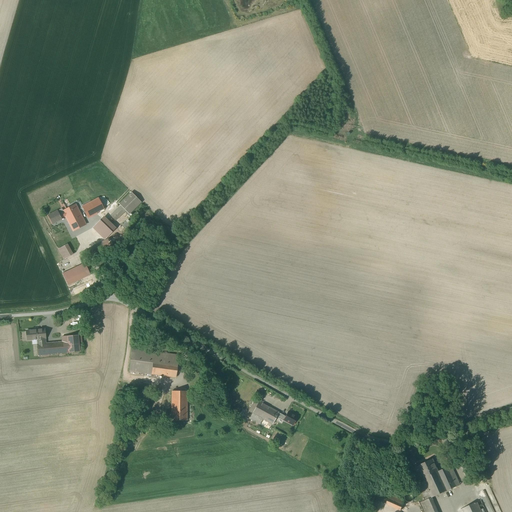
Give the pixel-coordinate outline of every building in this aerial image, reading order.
[(121,205),(111,215),(116,221),(125,212),(128,215),(141,202),(131,192),(119,204),(121,205)] [(96,193),(75,204),(76,205),(84,220),(96,214),(97,215),(105,211),(96,193)] [(63,211),(63,212),(66,216),(66,217),(73,230),(73,231),(74,230),(85,224),(86,224),(85,224),(84,220),(76,205),(63,211)] [(62,209),(58,211),(48,216),(52,224),(62,219),(66,217),(66,216),(63,212),(63,211),(62,209)] [(105,219),(95,229),(102,236),(112,227),(105,219)] [(112,227),(102,236),(105,240),(115,230),(112,227)] [(102,242),(91,247),(94,253),(105,248),(102,242)] [(75,255),(70,245),(60,250),(65,260),(75,255)] [(85,263),(62,274),(68,285),(90,275),(85,263)] [(45,329),(26,331),(27,340),(45,338),(45,329)] [(78,335),(62,337),(62,342),(63,353),(80,351),(78,335)] [(62,342),(46,343),(45,338),(37,339),(38,344),(39,355),(63,353),(62,342)] [(179,355),(133,349),(130,371),(176,377),(179,355)] [(143,394),(135,394),(135,414),(134,414),(134,418),(149,418),(149,390),(143,390),(143,394)] [(187,391),(172,391),(172,407),(187,407),(187,391)] [(279,412),(259,402),(249,418),(260,424),(263,419),(270,423),(268,426),(270,427),(276,416),(279,412)] [(187,407),(172,407),(172,415),(170,415),(170,420),(172,420),(187,420),(187,407)] [(298,417),(288,412),(286,416),(279,412),(276,416),(284,420),(293,425),(298,417)] [(433,459),(419,465),(424,476),(438,470),(433,459)] [(448,467),(438,471),(438,470),(424,476),(425,480),(419,483),(427,500),(429,499),(460,485),(451,466),(448,467)] [(412,494),(411,494),(410,493),(409,493),(408,494),(407,494),(406,495),(405,496),(405,497),(405,498),(405,499),(406,500),(406,501),(407,501),(408,502),(409,502),(410,502),(411,502),(412,501),(413,500),(413,499),(414,498),(414,497),(413,497),(413,496),(413,495),(412,495),(412,494)] [(400,511),(405,501),(391,495),(387,503),(386,507),(393,510),(392,511),(400,511)] [(435,511),(429,499),(427,500),(421,503),(425,511),(435,511)] [(481,511),(477,502),(462,509),(463,511),(481,511)]
